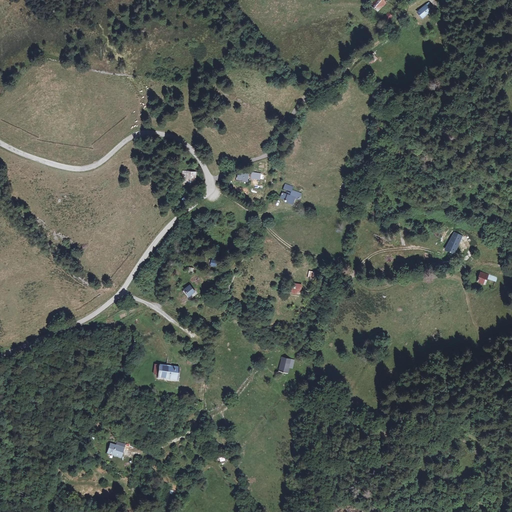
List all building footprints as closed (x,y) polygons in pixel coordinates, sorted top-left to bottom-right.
[(380,0),(370,0),(367,3),(378,13),(385,4),(380,0)] [(424,18),(430,8),(423,4),(418,14),(424,18)] [(389,26),(392,19),(394,15),(389,10),(383,17),(389,26)] [(374,53),(367,57),(371,64),(378,60),(374,53)] [(195,181),(197,171),(185,170),(183,179),(195,181)] [(247,176),(238,173),(236,179),(246,181),(247,176)] [(297,199),(300,193),(299,193),(291,190),(290,193),(287,192),(286,194),(281,192),(280,197),(285,199),(284,201),(291,204),(293,198),(297,199)] [(464,234),(455,230),(445,250),(454,254),(464,234)] [(477,281),(488,285),(491,276),(480,272),(477,281)] [(186,290),(192,295),(196,290),(190,285),(186,290)] [(302,286),(292,285),(292,292),(295,292),(295,294),(300,295),(302,286)] [(282,358),(280,370),(290,371),(291,359),(282,358)] [(157,372),(156,376),(178,382),(181,370),(155,363),(153,371),(157,372)] [(116,442),(111,453),(120,457),(125,446),(116,442)]
